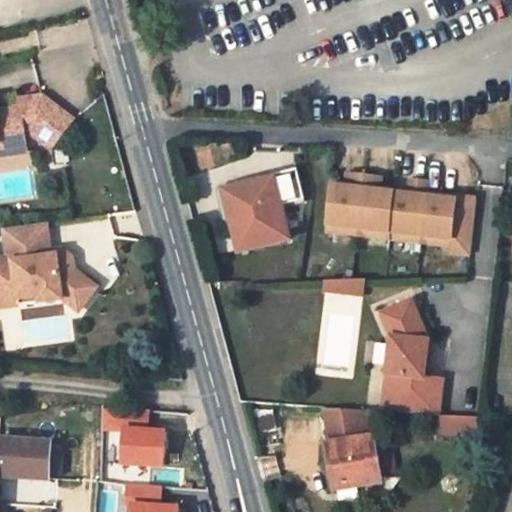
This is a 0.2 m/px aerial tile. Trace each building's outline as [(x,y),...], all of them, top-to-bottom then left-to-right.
[(0,157),(4,152),(3,141),(35,137),(47,147),(54,151),(76,122),(44,99),(20,102),(21,110),(0,113),(0,157)] [(4,152),(0,157),(0,158),(15,157),(37,153),(35,137),(3,141),(4,152)] [(288,207),(307,201),(298,170),(278,175),(288,207)] [(349,187),(335,185),(329,230),(360,235),(368,175),(351,173),(349,187)] [(385,177),(368,175),(360,235),(391,239),(398,193),(383,191),(385,177)] [(276,177),(227,189),(234,218),(243,249),(292,237),(276,177)] [(412,195),(398,193),(391,239),(423,243),(431,182),(414,180),(412,195)] [(234,218),(227,189),(220,191),(227,220),(234,218)] [(446,196),(429,194),(423,243),(453,247),(452,254),(472,257),(480,201),(460,198),(459,202),(446,200),(446,196)] [(50,225),(7,231),(11,259),(0,260),(0,290),(19,288),(22,308),(66,301),(82,312),(100,289),(77,271),(63,273),(59,252),(54,253),(50,225)] [(66,251),(59,252),(63,273),(77,271),(76,259),(66,251)] [(361,277),(331,278),(330,290),(359,294),(361,277)] [(331,278),(322,278),(321,289),(330,290),(331,278)] [(19,288),(0,290),(0,310),(22,308),(19,288)] [(412,300),(381,311),(390,335),(385,410),(441,414),(443,378),(425,376),(427,340),(412,300)] [(364,409),(327,406),(333,442),(330,442),(337,487),(385,480),(384,471),(397,469),(391,439),(378,441),(378,434),(368,436),(364,409)] [(124,434),(124,471),(169,472),(169,431),(151,431),(152,409),(104,409),(103,433),(124,434)] [(369,409),(364,409),(368,436),(373,435),(369,409)] [(450,414),(442,414),(441,430),(449,431),(450,414)] [(480,416),(450,414),(449,431),(479,433),(480,416)] [(0,480),(0,479),(50,481),(53,444),(0,439),(0,480)] [(130,486),(129,511),(181,511),(182,507),(164,507),(164,486),(130,486)]
